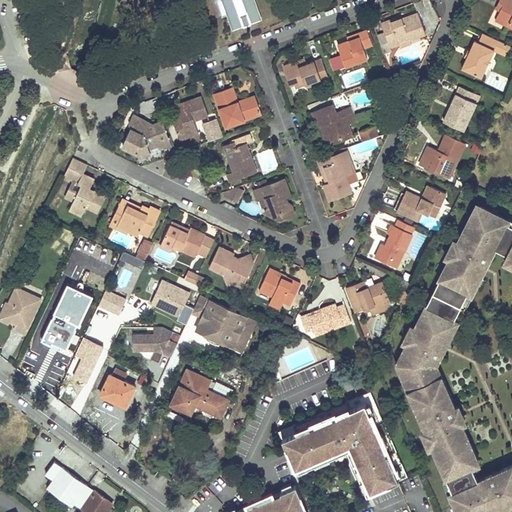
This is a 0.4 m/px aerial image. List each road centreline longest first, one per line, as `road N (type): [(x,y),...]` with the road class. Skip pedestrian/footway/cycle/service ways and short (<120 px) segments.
road 1 (residential): [(329,251),(298,250),(106,158),(97,139),(112,109)]
road 2 (residential): [(455,0),(351,230),(329,251)]
road 3 (residential): [(254,44),(329,251)]
road 4 (residential): [(0,380),(165,511)]
road 5 (residential): [(254,44),(119,94),(112,109)]
road 6 (residential): [(376,0),(254,44)]
road 7 (residential): [(112,109),(26,67),(0,63)]
